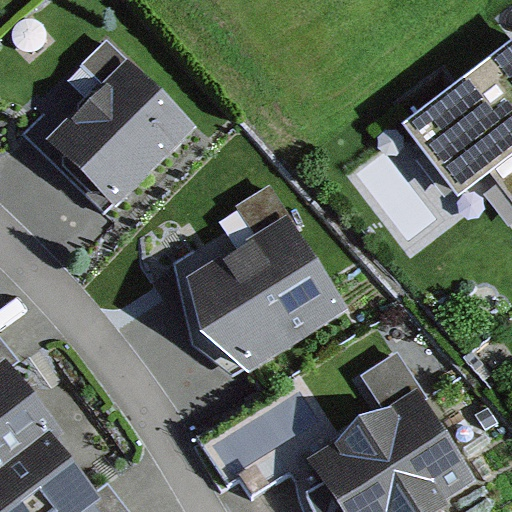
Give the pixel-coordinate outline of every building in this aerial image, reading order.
[(511,52),(401,129),(448,197),(487,170),(511,206),(511,52)] [(171,129),(101,60),(22,142),(92,210),(171,129)] [(331,309),(274,222),(168,291),(183,341),(226,378),(331,309)] [(0,477),(49,441),(0,374),(0,477)] [(412,511),(457,481),(395,393),(284,472),(312,511),(412,511)] [(101,511),(49,441),(0,477),(0,511),(101,511)]
